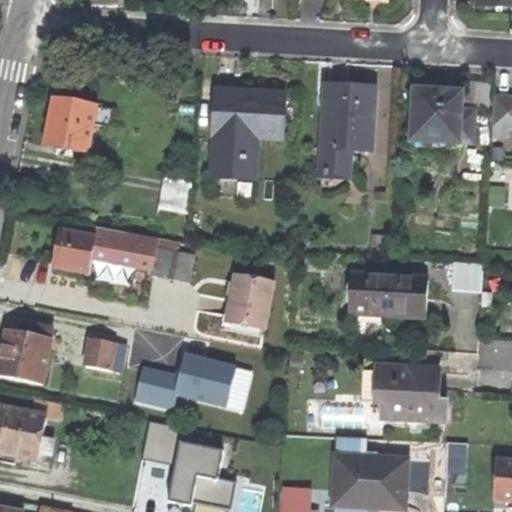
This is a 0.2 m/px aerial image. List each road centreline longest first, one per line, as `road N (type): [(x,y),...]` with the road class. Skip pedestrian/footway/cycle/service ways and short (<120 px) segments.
road 1 (residential): [(430,49),(22,22)]
road 2 (unknown): [(0,278),(203,311)]
